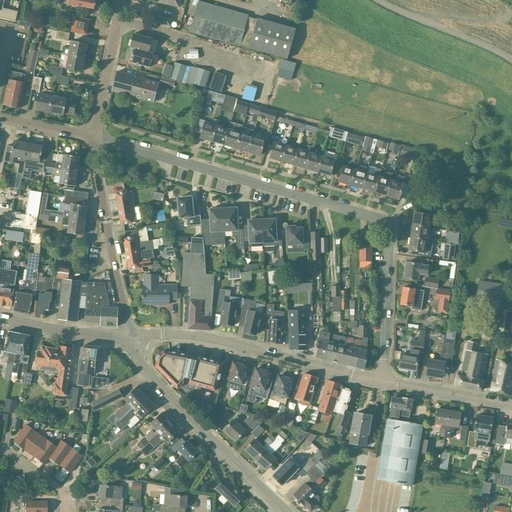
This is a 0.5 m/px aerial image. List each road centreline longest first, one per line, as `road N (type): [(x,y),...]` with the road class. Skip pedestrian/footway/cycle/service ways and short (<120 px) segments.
road 1 (residential): [(383,382),(384,222),(95,138)]
road 2 (unclassified): [(383,382),(201,337),(130,338)]
road 3 (unclassified): [(285,511),(159,390),(130,338)]
road 4 (residential): [(130,338),(95,138)]
road 5 (unclassified): [(511,61),(377,0)]
road 6 (residential): [(95,138),(122,0)]
road 7 (unclassified): [(130,338),(0,317)]
road 8 (unclassified): [(511,405),(383,382)]
